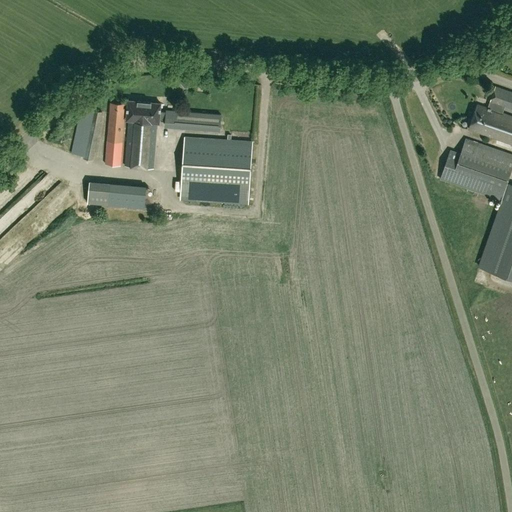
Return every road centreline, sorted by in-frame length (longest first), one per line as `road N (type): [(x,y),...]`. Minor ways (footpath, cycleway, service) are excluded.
road 1 (unclassified): [(509,511),(498,442),(389,78)]
road 2 (unclassified): [(0,153),(98,69),(125,57),(389,78)]
road 3 (unclassified): [(389,78),(445,60),(511,13)]
